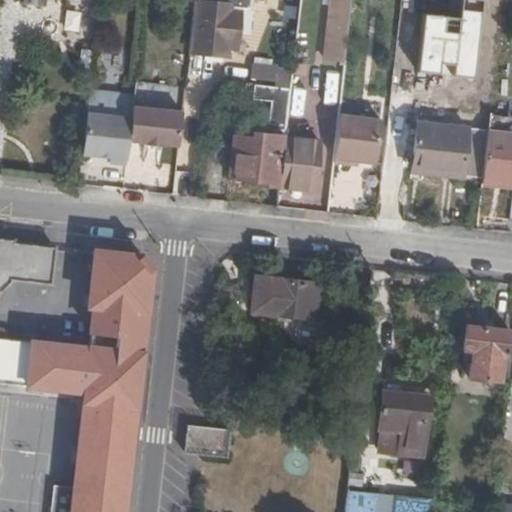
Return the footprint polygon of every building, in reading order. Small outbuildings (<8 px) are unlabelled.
[(249,6),(249,0),(193,0),(189,46),(230,50),(236,6),(249,6)] [(347,53),(353,0),(333,0),(329,50),(347,53)] [(65,10),(62,30),(77,31),(79,11),(65,10)] [(294,45),(310,47),(312,27),(297,25),(294,45)] [(252,80),(275,83),(276,69),(253,66),(252,80)] [(164,143),(179,144),(182,109),(184,90),(134,85),(132,105),(131,119),(129,140),(146,142),(148,145),(164,147),(164,143)] [(89,115),(84,155),(112,157),(112,162),(126,164),(129,140),(131,119),(89,115)] [(380,119),(341,115),(336,159),(353,160),(358,161),(375,163),(380,119)] [(511,119),(490,117),(488,131),(487,138),(483,179),(511,182),(511,119)] [(411,174),(483,181),(483,179),(487,138),(488,131),(416,125),(411,174)] [(264,185),(281,187),(287,138),(288,132),(256,129),(255,133),(237,132),(233,175),(257,177),(264,178),(264,185)] [(287,138),(281,187),(315,191),(321,142),(287,138)] [(53,284),(56,246),(17,242),(17,239),(0,236),(0,289),(11,284),(12,280),(53,284)] [(124,511),(150,268),(141,256),(96,251),(91,305),(95,305),(91,346),(46,341),(47,328),(3,324),(2,337),(0,336),(0,380),(87,391),(76,488),(57,486),(54,511),(124,511)] [(325,285),(254,277),(251,308),(321,317),(321,314),(318,314),(321,288),(324,288),(325,285)] [(507,354),(510,329),(466,324),(463,349),(466,349),(465,356),(471,357),(469,377),(497,380),(501,354),(507,354)] [(382,449),(420,454),(428,389),(390,384),(382,449)] [(201,455),(205,427),(189,425),(185,453),(201,455)] [(230,430),(205,427),(201,455),(227,458),(230,430)] [(362,447),(353,446),(350,467),(360,468),(362,447)] [(427,511),(429,501),(380,496),(378,511),(427,511)]
